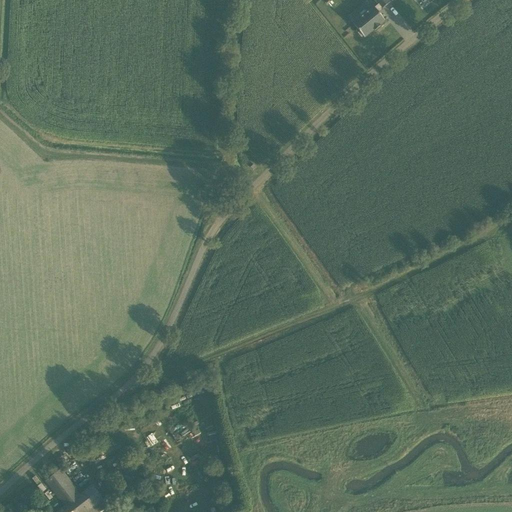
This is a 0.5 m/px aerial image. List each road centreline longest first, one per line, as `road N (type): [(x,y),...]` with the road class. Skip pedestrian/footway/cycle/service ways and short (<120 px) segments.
road 1 (unclassified): [(0,494),(135,379),(217,217),(459,0)]
road 2 (track): [(511,219),(334,306),(118,395)]
